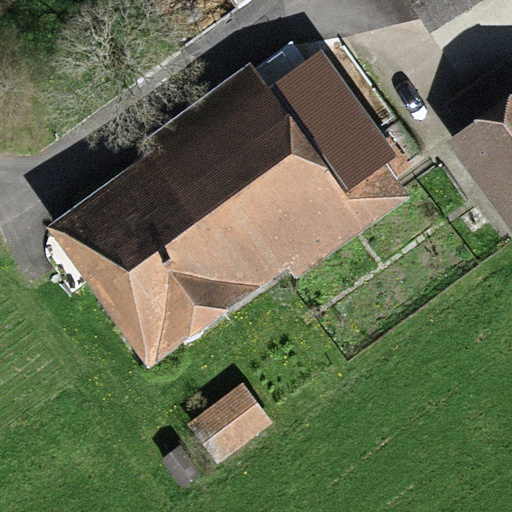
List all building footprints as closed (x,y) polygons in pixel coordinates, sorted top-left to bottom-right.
[(224,0),(232,11),(247,0),(224,0)] [(511,0),(412,0),(430,28),(472,0),(511,0)] [(397,171),(425,152),(344,37),(317,55),(315,52),(309,56),(288,25),(172,106),(183,122),(46,218),(146,360),(286,262),(294,274),(411,192),(397,171)] [(511,224),(511,71),(503,59),(442,103),(458,126),(447,135),(511,224)] [(273,418),(242,378),(187,420),(219,461),(273,418)] [(161,454),(183,484),(202,470),(180,441),(161,454)]
